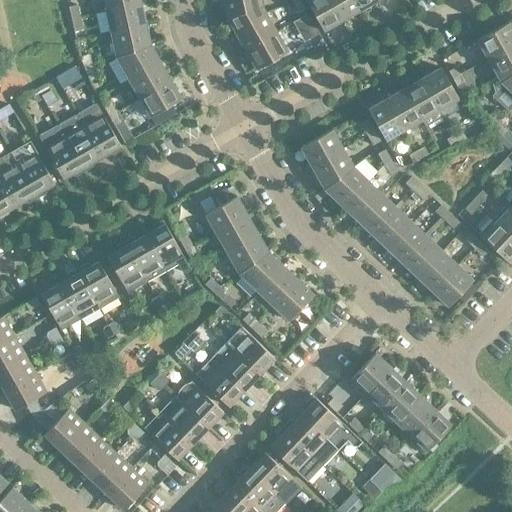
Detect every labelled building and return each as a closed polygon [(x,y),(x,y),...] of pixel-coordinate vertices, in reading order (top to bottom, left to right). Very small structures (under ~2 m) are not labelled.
[(139,0),(102,0),(105,13),(140,5),(139,0)] [(259,0),(229,0),(222,2),(226,20),(233,32),(265,14),(260,6),(259,0)] [(297,2),(292,4),(298,15),(305,11),(299,0),(297,2)] [(341,21),(329,0),(304,0),(305,0),(322,31),(341,21)] [(352,0),(329,0),(341,21),(359,11),(352,0)] [(352,0),(359,11),(377,1),(376,0),(352,0)] [(140,5),(105,13),(110,33),(145,25),(140,5)] [(68,8),(71,20),(79,19),(76,6),(68,8)] [(233,32),(244,51),(276,33),(265,14),(233,32)] [(282,36),(297,30),(293,16),(277,22),(282,36)] [(82,31),(79,19),(71,20),(73,33),(82,31)] [(511,45),(511,32),(507,23),(476,41),(486,60),(511,45)] [(305,28),(311,38),(318,34),(312,24),(305,28)] [(145,25),(110,33),(115,59),(149,46),(145,25)] [(276,33),(244,51),(255,70),(287,52),(276,33)] [(496,78),(511,68),(511,45),(486,60),(496,78)] [(149,46),(115,59),(128,81),(160,63),(149,46)] [(79,59),(84,70),(92,67),(87,55),(79,59)] [(139,99),(170,82),(160,63),(128,81),(139,99)] [(82,77),(78,71),(76,67),(57,78),(63,89),(80,78),(82,77)] [(97,79),(92,67),(84,70),(89,82),(97,79)] [(421,79),(438,110),(457,100),(439,68),(421,79)] [(446,72),(451,80),(459,75),(454,68),(446,72)] [(500,83),(503,86),(501,88),(511,99),(511,68),(496,78),(500,83)] [(463,83),(459,75),(451,80),(455,87),(463,83)] [(82,92),(87,89),(81,79),(74,83),(78,91),(82,92)] [(400,84),(403,89),(420,120),(424,127),(442,117),(438,110),(421,79),(413,83),(411,80),(407,80),(400,84)] [(180,100),(170,82),(139,99),(149,118),(150,118),(155,127),(176,115),(170,106),(180,100)] [(36,90),(40,96),(47,92),(43,86),(36,90)] [(385,99),(403,131),(420,120),(403,89),(385,99)] [(30,93),(36,103),(42,100),(40,96),(36,90),(30,93)] [(385,99),(366,110),(384,141),(403,131),(385,99)] [(102,106),(108,117),(115,113),(109,102),(102,106)] [(76,116),(100,158),(108,153),(110,155),(112,156),(120,151),(121,152),(122,151),(95,105),(76,116)] [(485,119),(493,127),(500,120),(491,112),(485,119)] [(122,124),(115,113),(108,117),(114,127),(122,124)] [(57,126),(84,172),(92,167),(93,165),(92,162),(100,158),(76,116),(57,126)] [(359,124),(365,135),(373,131),(367,120),(359,124)] [(511,143),(511,131),(500,120),(493,127),(489,131),(508,148),(511,143)] [(38,137),(63,182),(64,181),(63,179),(71,174),(72,177),(75,177),(84,172),(57,126),(38,137)] [(341,149),(330,130),(299,148),(310,167),(341,149)] [(373,131),(365,135),(371,146),(379,142),(373,131)] [(460,131),(452,136),(457,143),(464,139),(460,131)] [(167,140),(176,162),(196,153),(186,132),(167,140)] [(457,143),(452,136),(445,140),(449,147),(457,143)] [(54,187),(29,142),(10,153),(36,199),(45,194),(45,192),(44,189),(52,185),(53,187),(54,187)] [(0,154),(2,158),(0,158),(0,179),(15,206),(23,201),(25,204),(27,204),(36,199),(10,153),(4,143),(0,145),(0,154)] [(422,147),(414,151),(419,159),(427,155),(422,147)] [(310,167),(322,189),(351,167),(341,149),(310,167)] [(376,154),(382,165),(390,160),(384,149),(376,154)] [(159,150),(151,156),(161,171),(169,165),(159,150)] [(414,151),(407,156),(411,163),(419,159),(414,151)] [(505,159),(496,168),(503,174),(511,165),(505,159)] [(390,160),(382,165),(388,176),(396,172),(390,160)] [(351,167),(322,189),(341,208),(366,182),(351,167)] [(503,174),(496,168),(488,177),(494,183),(503,174)] [(404,183),(413,192),(419,186),(410,177),(404,183)] [(15,206),(0,179),(0,220),(7,216),(8,213),(7,211),(15,206)] [(341,208),(356,222),(381,196),(366,182),(341,208)] [(419,186),(413,192),(422,201),(428,194),(419,186)] [(481,190),(471,200),(478,206),(487,196),(481,190)] [(381,196),(356,222),(371,236),(396,210),(381,196)] [(214,233),(245,216),(235,197),(203,215),(214,233)] [(470,215),(478,206),(471,200),(464,209),(470,215)] [(433,212),(443,220),(449,214),(440,205),(433,212)] [(511,210),(505,205),(491,219),(511,239),(511,210)] [(371,236),(386,250),(411,224),(396,210),(371,236)] [(449,214),(443,220),(452,229),(458,223),(449,214)] [(224,251),(255,234),(245,216),(214,233),(224,251)] [(476,235),(505,262),(511,254),(511,239),(491,219),(476,235)] [(144,236),(165,272),(177,265),(181,272),(185,273),(190,271),(161,221),(160,221),(160,222),(152,226),(151,229),(153,231),(144,236)] [(425,238),(411,224),(386,250),(401,264),(425,238)] [(472,249),(479,242),(469,233),(463,240),(472,249)] [(237,275),(266,252),(255,234),(224,251),(237,275)] [(178,240),(184,251),(192,246),(185,235),(178,240)] [(123,243),(146,282),(165,272),(144,236),(136,241),(135,238),(132,238),(123,243)] [(401,264),(415,278),(440,252),(425,238),(401,264)] [(479,242),(472,249),(481,257),(488,251),(479,242)] [(106,254),(105,255),(127,293),(146,282),(123,243),(115,248),(114,250),(115,253),(107,257),(106,254)] [(198,257),(192,246),(184,251),(190,261),(198,257)] [(266,252),(237,275),(256,293),(280,266),(266,252)] [(415,278),(430,293),(455,267),(440,252),(415,278)] [(76,270),(99,309),(118,298),(96,260),(95,261),(96,263),(89,267),(87,265),(85,264),(76,270)] [(280,266),(256,293),(271,307),(295,280),(280,266)] [(455,267),(430,293),(446,307),(471,281),(455,267)] [(59,284),(80,320),(99,309),(76,270),(67,275),(66,277),(68,279),(59,284)] [(499,304),(500,305),(511,289),(511,287),(500,278),(473,314),(484,323),(499,304)] [(204,285),(213,294),(219,287),(210,279),(204,285)] [(295,280),(271,307),(287,322),(311,295),(295,280)] [(80,320),(59,284),(51,289),(50,286),(47,286),(39,291),(39,290),(38,291),(60,331),(80,320)] [(213,294),(222,302),(228,296),(219,287),(213,294)] [(159,295),(154,298),(160,309),(168,304),(163,296),(159,295)] [(39,305),(35,298),(24,304),(27,309),(31,310),(39,305)] [(154,312),(160,309),(154,298),(150,301),(149,304),(154,312)] [(219,307),(213,313),(220,319),(224,319),(228,315),(219,307)] [(242,321),(251,330),(257,323),(248,315),(242,321)] [(0,343),(13,336),(2,317),(0,317),(0,343)] [(112,323),(107,325),(113,336),(120,332),(116,324),(112,323)] [(266,332),(257,323),(251,330),(260,338),(266,332)] [(106,339),(113,336),(107,325),(103,328),(102,331),(106,339)] [(226,344),(258,375),(274,359),(241,328),(226,344)] [(44,338),(46,342),(57,337),(53,330),(45,334),(44,338)] [(191,341),(200,349),(203,346),(203,342),(197,335),(191,341)] [(13,336),(0,343),(0,368),(24,355),(13,336)] [(118,336),(104,340),(107,351),(122,346),(118,336)] [(61,343),(57,337),(46,342),(49,347),(53,348),(61,343)] [(281,370),(291,381),(328,350),(318,339),(281,370)] [(196,353),(200,349),(191,341),(186,346),(192,353),(196,353)] [(211,360),(243,391),(258,375),(226,344),(211,360)] [(77,360),(84,356),(80,348),(76,347),(71,350),(77,360)] [(361,396),(388,368),(372,353),(345,382),(361,396)] [(24,355),(0,368),(0,385),(3,392),(35,374),(24,355)] [(195,376),(202,382),(228,407),(243,391),(211,360),(195,376)] [(388,368),(361,396),(376,411),(403,382),(388,368)] [(167,379),(160,373),(154,379),(163,387),(167,383),(167,379)] [(35,374),(3,392),(14,411),(25,405),(31,415),(39,409),(34,399),(45,393),(35,374)] [(163,387),(154,379),(149,385),(156,391),(160,391),(163,387)] [(177,395),(176,397),(175,398),(206,429),(222,413),(190,382),(189,384),(187,384),(185,385),(183,386),(181,388),(180,389),(179,391),(178,393),(177,395)] [(403,382),(376,411),(390,425),(417,396),(403,382)] [(298,414),(336,450),(337,450),(336,450),(345,440),(352,447),(356,447),(360,442),(311,396),(311,397),(304,404),(304,407),(298,414)] [(341,405),(332,396),(326,403),(335,412),(341,405)] [(417,396),(390,425),(405,439),(432,410),(417,396)] [(206,429),(175,398),(174,398),(159,413),(192,444),(206,429)] [(107,412),(113,405),(107,400),(99,408),(103,412),(107,412)] [(134,408),(127,401),(122,408),(130,416),(134,412),(134,408)] [(43,435),(59,450),(83,424),(67,409),(54,423),(39,409),(31,415),(47,431),(43,435)] [(432,410),(405,439),(421,453),(448,425),(432,410)] [(192,444),(159,413),(144,429),(176,460),(192,444)] [(281,428),(321,466),(335,451),(336,451),(336,450),(298,414),(291,420),(288,421),(281,428)] [(346,423),(356,431),(362,425),(353,416),(346,423)] [(59,450),(74,465),(99,439),(83,424),(59,450)] [(126,434),(130,438),(138,429),(133,424),(126,430),(126,434)] [(371,434),(362,425),(356,431),(365,440),(371,434)] [(268,444),(267,445),(306,482),(307,481),(321,466),(281,428),(274,435),(274,438),(276,440),(270,446),(268,444)] [(138,429),(130,438),(134,442),(138,441),(144,435),(138,429)] [(99,439),(74,465),(90,480),(115,454),(99,439)] [(376,451),(386,459),(392,453),(382,444),(376,451)] [(264,453),(248,469),(284,504),(299,489),(300,488),(264,453)] [(401,462),(392,453),(386,459),(395,468),(401,462)] [(115,454),(90,480),(106,495),(131,469),(115,454)] [(166,476),(175,467),(163,456),(156,463),(156,466),(166,476)] [(147,484),(131,469),(106,495),(122,510),(147,484)] [(248,469),(233,485),(261,511),(276,511),(284,504),(248,469)] [(381,491),(381,490),(369,479),(363,486),(374,498),(381,491)] [(261,511),(233,485),(218,500),(230,511),(261,511)] [(0,499),(0,511),(24,511),(30,506),(11,488),(0,499)] [(359,511),(364,507),(352,495),(337,511),(336,511),(359,511)] [(230,511),(218,500),(206,511),(230,511)]
